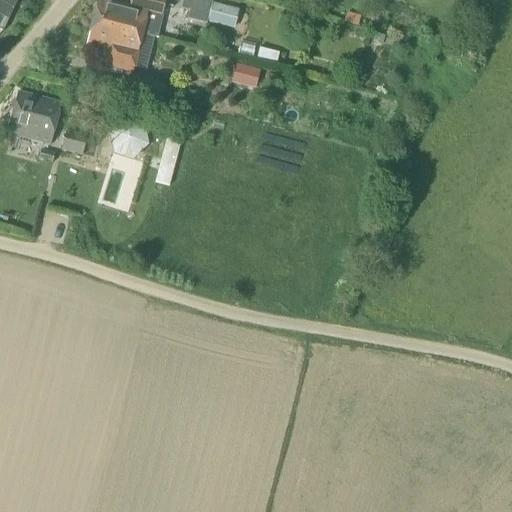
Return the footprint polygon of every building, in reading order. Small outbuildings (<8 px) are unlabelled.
[(96,0),(91,22),(120,28),(118,32),(141,38),(155,41),(161,17),(165,0),(129,0),(128,8),(96,0)] [(212,8),(208,24),(234,30),(238,14),(212,8)] [(120,28),(91,22),(85,45),(101,49),(99,54),(108,56),(106,66),(133,73),(136,58),(141,38),(118,32),(120,28)] [(373,43),(381,46),(383,38),(376,36),(373,43)] [(276,66),(279,55),(259,50),(257,61),(276,66)] [(254,90),(258,72),(236,66),(231,84),(254,90)] [(266,76),(264,83),(274,86),(276,78),(266,76)] [(125,94),(141,97),(144,85),(128,81),(125,94)] [(194,103),(211,106),(213,95),(196,92),(194,103)] [(6,135),(50,146),(60,105),(16,94),(6,135)] [(167,123),(158,112),(147,122),(156,133),(167,123)] [(60,152),(81,156),(85,138),(65,134),(60,152)] [(40,159),(50,162),(53,155),(42,152),(40,159)]
